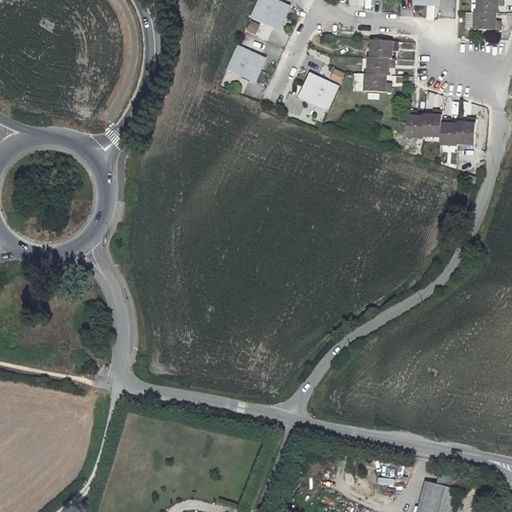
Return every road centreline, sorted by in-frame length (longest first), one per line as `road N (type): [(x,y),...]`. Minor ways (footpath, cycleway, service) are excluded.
road 1 (residential): [(501,115),(483,200),(436,280),(340,346),(295,419)]
road 2 (unclassified): [(104,276),(126,329),(123,382),(295,419)]
road 3 (unclassified): [(295,419),(511,462)]
road 4 (residential): [(495,81),(441,60),(417,31),(331,13),(317,0)]
road 5 (unclassified): [(146,0),(155,68),(140,108),(97,160)]
